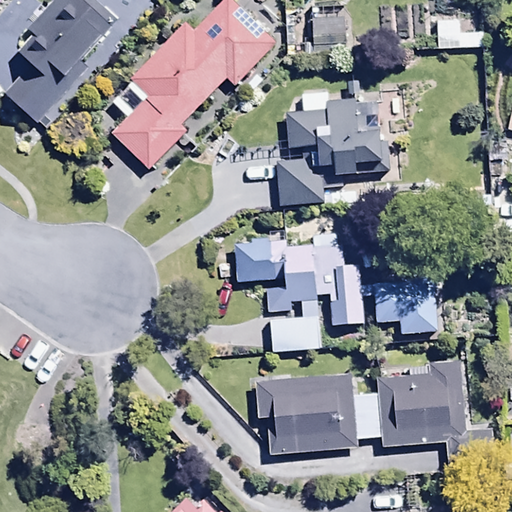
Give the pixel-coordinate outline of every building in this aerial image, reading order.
[(90,73),(85,69),(121,30),(88,0),(65,0),(32,36),(38,43),(21,60),(33,71),(7,100),(38,128),(90,73)] [(188,31),(116,108),(131,124),(114,141),(149,176),(189,137),(184,132),(231,86),(240,95),(282,55),(232,5),(197,40),(188,31)] [(343,18),(315,18),(316,61),(343,60),(343,18)] [(438,28),(439,58),(484,58),(484,41),(461,42),(461,27),(438,28)] [(332,101),(306,102),(306,122),(290,123),(291,157),(326,157),(326,180),(341,180),(341,185),(383,185),(383,176),(390,176),(390,142),(364,143),(364,110),(332,110),(332,101)] [(320,168),(280,169),(281,214),(322,212),(320,168)] [(239,254),(240,290),(291,288),(291,296),(268,296),(269,318),(294,318),(294,309),(305,309),(305,325),(274,326),(274,360),(323,360),(323,303),(332,303),(333,332),(366,332),(366,303),(373,303),(373,292),(363,292),(363,270),(347,271),(347,253),(339,253),(339,235),(315,236),(316,256),(289,256),(289,248),(278,248),(278,246),(254,246),(254,253),(239,254)] [(440,289),(378,291),(380,331),(404,330),(405,342),(443,341),(440,289)] [(381,385),(382,401),(355,403),(354,384),(257,391),(260,426),(269,425),(272,464),(358,457),(357,447),(385,445),(386,456),(449,451),(451,481),(494,478),(490,427),(468,428),(463,369),(412,373),(413,382),(381,385)]
